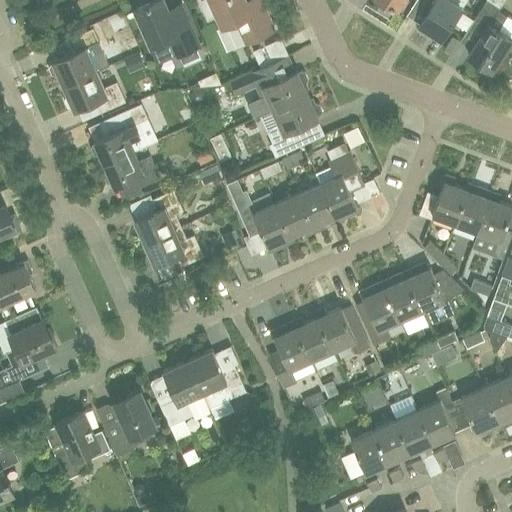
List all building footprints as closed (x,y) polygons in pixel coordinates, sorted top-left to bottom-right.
[(155,0),(136,9),(152,45),(160,62),(172,56),(179,53),(180,54),(196,47),(200,45),(187,18),(174,24),(167,8),(163,0),(155,0)] [(201,0),(209,17),(217,14),(223,27),(238,20),(247,41),(274,29),(261,0),(249,0),(247,1),(246,0),(201,0)] [(384,0),(398,8),(399,6),(404,7),(408,0),(384,0)] [(466,0),(422,0),(431,5),(420,23),(421,23),(418,28),(430,36),(433,31),(442,36),(461,6),(462,7),(466,0)] [(472,49),(469,54),(471,55),(491,68),(492,69),(511,37),(511,18),(507,15),(498,10),(499,7),(488,0),(485,0),(473,19),(471,22),(484,30),(472,49)] [(54,60),(55,63),(52,64),(51,68),(53,74),(57,75),(60,73),(65,84),(97,70),(90,53),(103,48),(94,28),(69,39),(74,52),(54,60)] [(121,42),(126,54),(137,50),(131,38),(121,42)] [(275,61),(289,54),(282,38),(253,51),(261,67),(275,61)] [(139,53),(129,58),(134,69),(144,65),(139,53)] [(273,110),(309,93),(304,83),(307,82),(308,78),(305,71),(302,71),(299,72),(298,70),(282,77),(275,61),(261,67),(231,80),(237,93),(257,84),(264,98),(267,97),(273,110)] [(65,84),(69,94),(66,96),(65,99),(68,106),(71,108),(74,107),(75,108),(95,100),(100,113),(126,102),(117,82),(104,87),(97,70),(65,84)] [(279,124),(270,128),(267,132),(272,142),(270,144),(275,156),(310,141),(302,125),(319,117),(319,115),(321,114),(323,111),(320,104),(316,103),(314,104),(309,93),(273,110),(279,124)] [(95,141),(96,144),(93,145),(92,148),(95,154),(98,155),(100,154),(104,163),(133,150),(133,151),(158,140),(142,103),(101,121),(108,136),(95,141)] [(232,156),(221,132),(210,137),(221,161),(232,156)] [(209,149),(202,153),(207,164),(215,160),(209,149)] [(134,177),(139,188),(160,178),(150,156),(138,161),(133,151),(133,150),(104,163),(108,170),(105,171),(103,176),(106,182),(110,184),(113,183),(114,186),(134,177)] [(283,159),(287,168),(304,160),(300,151),(283,159)] [(351,190),(365,184),(350,151),(328,161),(331,167),(316,173),(320,182),(334,215),(337,214),(340,220),(362,210),(358,201),(356,202),(351,190)] [(260,168),(265,178),(282,170),(278,161),(260,168)] [(207,167),(212,179),(220,175),(215,163),(207,167)] [(439,195),(428,191),(419,213),(432,218),(434,214),(456,222),(468,189),(465,188),(453,183),(455,177),(445,173),(441,183),(444,183),(439,195)] [(227,183),(233,197),(243,192),(237,179),(227,183)] [(334,215),(320,182),(298,192),(312,225),(315,224),(317,230),(340,220),(337,214),(334,215)] [(490,197),(488,196),(475,192),(478,186),(467,182),(465,188),(468,189),(456,222),(478,231),(490,197)] [(151,199),(156,210),(135,219),(144,241),(180,225),(175,213),(182,210),(173,190),(151,199)] [(490,190),(488,196),(490,197),(478,231),(498,238),(492,253),(503,258),(511,232),(511,229),(506,227),(511,210),(511,205),(498,200),(501,194),(490,190)] [(312,225),(298,192),(276,202),(290,235),(293,233),(304,228),(307,234),(317,230),(315,224),(312,225)] [(276,202),(255,211),(252,204),(239,210),(250,235),(262,230),(267,241),(265,242),(269,251),(295,239),(293,233),(290,235),(276,202)] [(14,213),(10,214),(5,204),(0,206),(0,234),(7,231),(9,235),(21,229),(14,213)] [(186,238),(180,225),(144,241),(154,263),(176,254),(181,265),(203,255),(194,235),(186,238)] [(444,254),(445,253),(431,240),(424,247),(438,260),(444,254)] [(462,248),(450,240),(444,250),(455,257),(462,248)] [(444,254),(438,260),(451,274),(458,267),(445,253),(444,254)] [(511,257),(509,257),(502,276),(511,279),(511,257)] [(15,264),(16,266),(1,272),(0,268),(0,303),(37,287),(30,272),(34,270),(28,258),(15,264)] [(426,262),(403,271),(406,277),(408,276),(423,309),(445,299),(445,298),(465,289),(444,268),(433,272),(431,266),(428,267),(426,262)] [(403,271),(381,281),(384,287),(386,286),(401,319),(423,309),(408,276),(406,277),(403,271)] [(492,285),(474,279),(471,288),(489,294),(492,285)] [(504,301),(510,284),(501,280),(494,298),(504,301)] [(386,286),(384,287),(381,281),(359,291),(363,300),(365,299),(373,318),(365,322),(372,338),(374,342),(391,335),(386,325),(401,319),(386,286)] [(42,318),(36,306),(14,316),(9,323),(13,332),(11,332),(17,346),(5,352),(11,365),(0,369),(0,386),(20,378),(14,363),(55,344),(43,318),(42,318)] [(351,327),(342,306),(327,312),(325,306),(314,311),(317,317),(319,316),(334,349),(353,340),(358,351),(370,345),(360,323),(351,327)] [(511,323),(501,320),(487,315),(484,325),(485,329),(490,331),(506,337),(511,323)] [(302,316),(292,321),(295,327),(297,325),(301,334),(312,358),(334,349),(319,316),(317,317),(305,322),(302,316)] [(276,339),(280,348),(269,353),(283,386),(296,381),(291,368),(312,358),(301,334),(297,325),(295,327),(292,321),(280,326),(270,331),(274,340),(276,339)] [(437,338),(440,346),(458,339),(454,331),(437,338)] [(462,339),(466,348),(484,339),(481,331),(462,339)] [(489,338),(496,351),(506,337),(490,331),(489,338)] [(440,348),(436,340),(419,347),(422,356),(440,348)] [(210,407),(247,390),(235,365),(223,370),(214,348),(188,359),(203,392),(210,407)] [(444,362),(438,350),(431,353),(436,365),(444,362)] [(174,392),(159,399),(171,425),(196,413),(198,418),(209,413),(209,412),(211,411),(209,407),(210,407),(203,392),(188,359),(164,370),(174,392)] [(511,390),(506,376),(483,386),(498,419),(501,418),(503,423),(511,419),(511,390)] [(472,420),(479,434),(503,423),(501,418),(498,419),(483,386),(452,400),(463,425),(472,420)] [(149,437),(153,426),(157,425),(141,389),(115,400),(121,414),(103,422),(118,455),(136,447),(134,443),(149,437)] [(324,399),(320,391),(303,398),(307,407),(324,399)] [(443,405),(440,399),(418,409),(433,442),(455,432),(454,429),(463,425),(452,400),(443,405)] [(311,417),(323,412),(319,403),(307,408),(311,417)] [(68,447),(55,453),(66,478),(90,467),(84,454),(99,447),(101,452),(111,447),(103,428),(94,432),(83,409),(56,421),(68,447)] [(418,409),(396,419),(411,452),(413,459),(410,460),(415,472),(426,467),(421,456),(425,455),(421,447),(433,442),(418,409)] [(396,419),(373,429),(388,462),(411,452),(396,419)] [(388,462),(373,429),(351,439),(365,471),(361,473),(364,481),(366,480),(371,491),(381,487),(376,475),(379,474),(376,467),(388,462)] [(4,467),(20,460),(12,442),(0,447),(0,499),(15,493),(4,467)] [(443,445),(432,450),(437,462),(448,457),(443,445)] [(183,453),(188,463),(200,458),(194,447),(183,453)] [(388,470),(393,481),(403,477),(398,465),(388,470)] [(344,511),(339,502),(327,508),(328,511),(344,511)]
